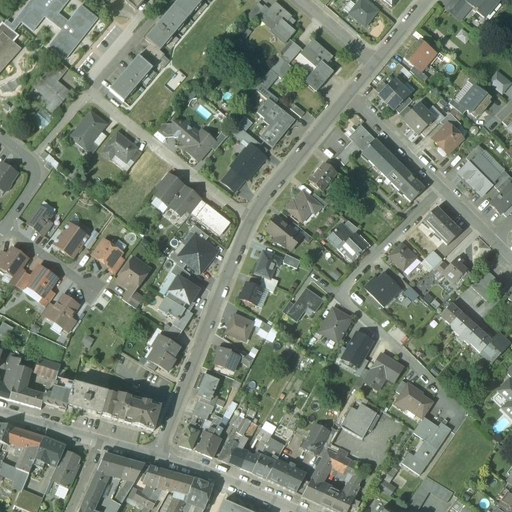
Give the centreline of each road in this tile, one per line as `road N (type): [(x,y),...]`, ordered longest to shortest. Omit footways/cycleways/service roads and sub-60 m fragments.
road 1 (residential): [(156,455),(249,216),(348,94)]
road 2 (residential): [(337,294),(456,412)]
road 3 (residential): [(304,511),(156,455)]
road 4 (residential): [(442,188),(337,294)]
road 5 (residential): [(442,188),(348,94)]
road 6 (residential): [(89,95),(168,0)]
